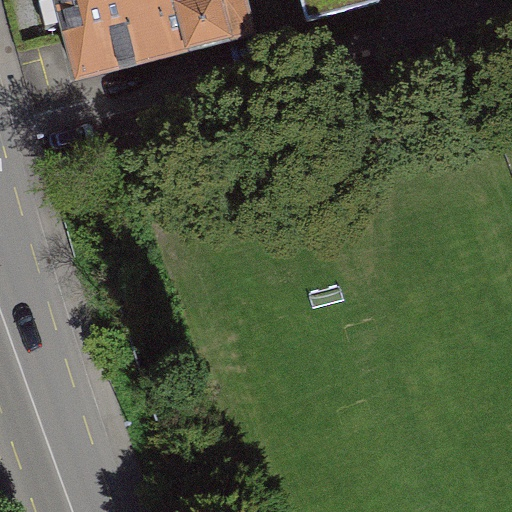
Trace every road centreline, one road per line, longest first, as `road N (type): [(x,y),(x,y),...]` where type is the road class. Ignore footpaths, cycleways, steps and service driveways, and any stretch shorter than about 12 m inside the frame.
road 1 (residential): [(83,155),(511,42)]
road 2 (secondary): [(0,284),(76,511)]
